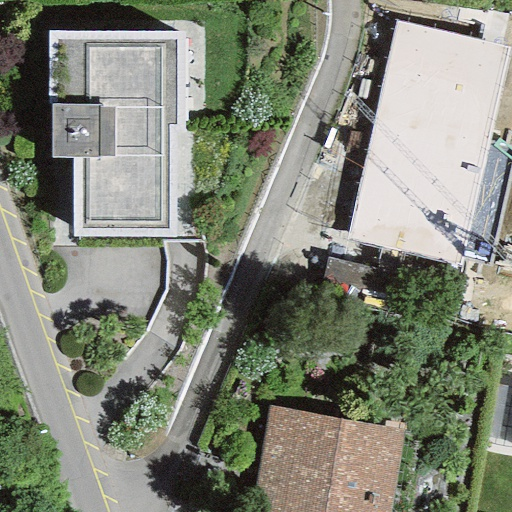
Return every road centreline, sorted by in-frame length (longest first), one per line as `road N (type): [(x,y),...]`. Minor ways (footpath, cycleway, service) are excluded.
road 1 (residential): [(133,511),(175,447),(337,47),(343,0)]
road 2 (residential): [(0,264),(86,511)]
